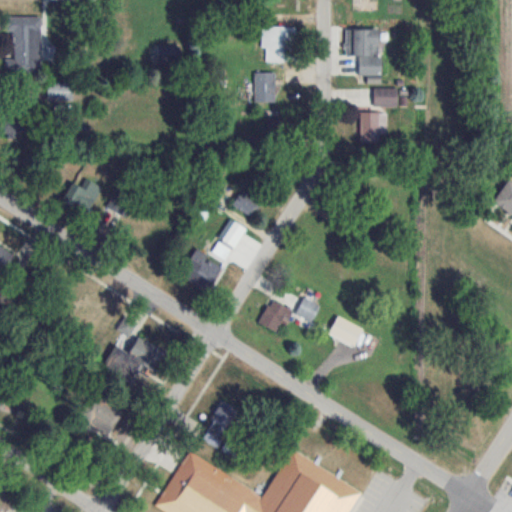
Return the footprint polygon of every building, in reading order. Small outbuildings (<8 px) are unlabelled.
[(262,60),(285,60),(286,27),(262,26),(262,60)] [(358,55),(359,75),(380,75),(380,29),(351,29),(351,55),(358,55)] [(39,73),(39,46),(12,46),(12,58),(4,58),(4,73),(39,73)] [(275,102),(275,72),(254,72),(254,102),(275,102)] [(70,99),(70,84),(47,84),(47,99),(70,99)] [(398,106),(398,88),(373,88),(373,106),(398,106)] [(0,134),(25,134),(25,109),(0,109),(0,134)] [(360,112),(360,141),(387,141),(387,112),(360,112)] [(491,203),(511,216),(511,183),(506,180),(491,203)] [(83,190),(76,186),(67,200),(91,214),(105,190),(89,181),(83,190)] [(232,205),(252,216),(263,198),(243,186),(232,205)] [(101,214),(116,225),(132,202),(117,191),(101,214)] [(246,229),(229,219),(218,239),(234,249),(246,229)] [(0,268),(1,269),(10,250),(0,244),(0,268)] [(188,262),(197,270),(192,277),(205,288),(220,269),(197,250),(188,262)] [(73,314),(86,323),(102,302),(89,292),(73,314)] [(294,313),(311,322),(320,305),(303,296),(294,313)] [(289,307),(270,298),(258,323),(277,332),(289,307)] [(131,382),(151,344),(135,336),(127,351),(113,344),(101,366),(131,382)] [(107,434),(124,408),(94,389),(77,415),(107,434)] [(199,434),(216,447),(242,415),(225,402),(199,434)] [(154,505),(165,511),(254,511),(264,496),(187,450),(154,505)]
